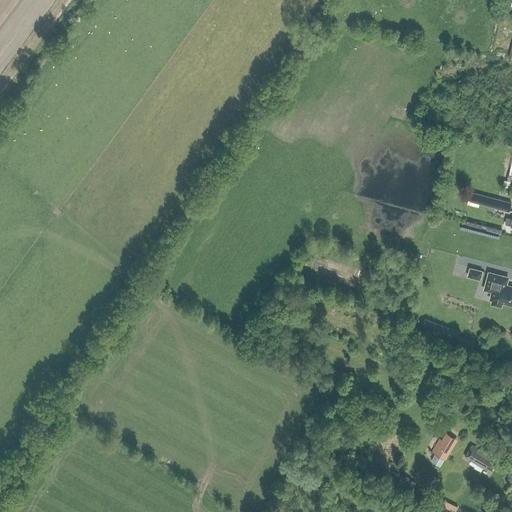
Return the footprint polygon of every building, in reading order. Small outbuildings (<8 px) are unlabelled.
[(509,212),(511,202),(472,192),(470,202),(509,212)] [(500,237),(502,227),(463,221),(461,231),(500,237)] [(483,271),(470,267),(467,277),(481,281),(483,271)] [(503,304),(511,306),(511,285),(508,285),(510,277),(488,271),(483,290),(491,293),(489,300),(491,301),(490,305),(502,308),(503,304)] [(425,318),(420,330),(436,336),(441,325),(425,318)] [(455,441),(446,436),(435,453),(444,458),(455,441)] [(497,463),(493,461),(494,459),(472,445),(465,457),(488,470),(489,468),(492,470),(497,463)] [(435,505),(457,511),(459,504),(437,498),(435,505)]
